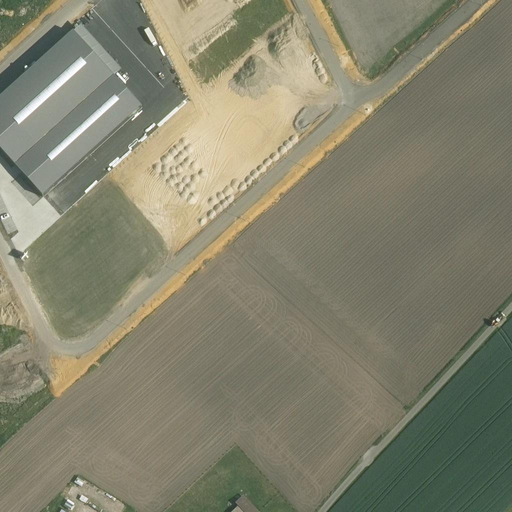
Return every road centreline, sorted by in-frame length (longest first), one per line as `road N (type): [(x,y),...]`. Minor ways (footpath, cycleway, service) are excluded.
road 1 (unclassified): [(0,247),(49,344),(66,352),(86,347),(356,102)]
road 2 (unclassified): [(321,511),(511,305)]
road 3 (unclassified): [(356,102),(478,0)]
